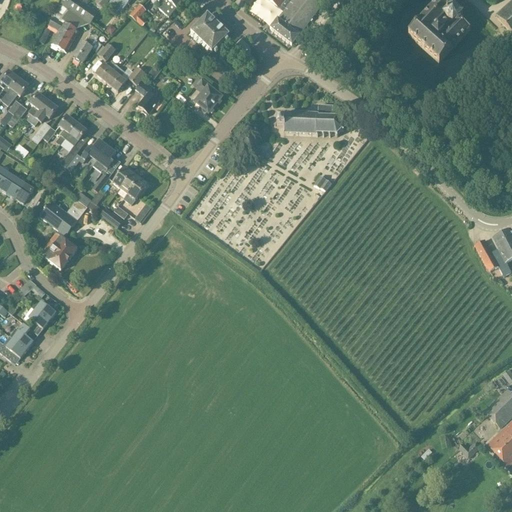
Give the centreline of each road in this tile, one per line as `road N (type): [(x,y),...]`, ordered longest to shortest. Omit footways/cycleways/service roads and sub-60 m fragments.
road 1 (tertiary): [(511,221),(478,220),(378,117),(279,58)]
road 2 (residential): [(185,177),(49,71),(0,47)]
road 3 (unclassified): [(79,316),(185,177)]
road 4 (unclassified): [(185,177),(279,58)]
road 5 (unclassified): [(0,419),(79,316)]
